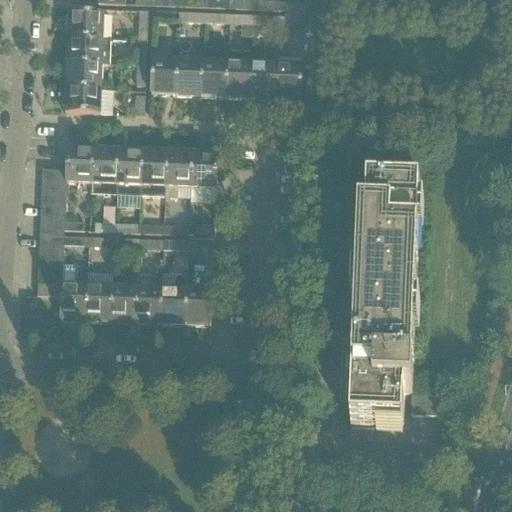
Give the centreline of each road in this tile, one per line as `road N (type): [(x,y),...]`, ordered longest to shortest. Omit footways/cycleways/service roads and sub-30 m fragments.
road 1 (unclassified): [(0,353),(34,0)]
road 2 (unclassified): [(254,377),(0,363)]
road 3 (unclassified): [(254,377),(265,134)]
road 4 (unclassified): [(250,511),(254,377)]
